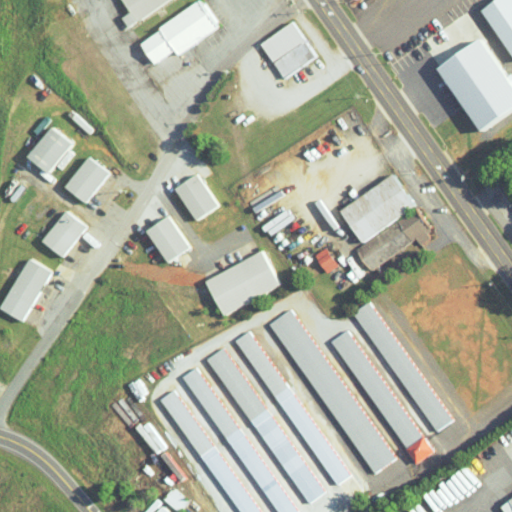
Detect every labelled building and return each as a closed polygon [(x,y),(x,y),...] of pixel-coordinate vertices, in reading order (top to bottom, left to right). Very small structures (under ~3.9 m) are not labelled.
[(164,0),(120,0),(128,11),(119,17),(125,26),(164,0)] [(217,27),(199,0),(198,0),(137,41),(152,64),(173,50),(176,54),(217,27)] [(511,0),(493,0),(480,9),(511,58),(511,0)] [(258,42),(280,77),(313,57),(292,22),(258,42)] [(511,109),(511,88),(481,39),(437,66),(477,131),(511,109)] [(45,173),(69,143),(49,127),(25,156),(45,173)] [(62,186),(82,202),(107,173),(86,156),(62,186)] [(215,207),(197,174),(174,186),(192,220),(215,207)] [(368,270),(413,240),(417,246),(432,236),(391,174),(338,209),(361,244),(353,248),(368,270)] [(40,240),(60,257),(84,227),(64,211),(40,240)] [(187,247),(166,215),(144,230),(165,262),(187,247)] [(335,267),(326,247),(314,253),(323,273),(335,267)] [(203,280),(220,314),(278,286),(260,251),(203,280)] [(0,309),(21,321),(49,271),(26,258),(0,304),(0,309)] [(368,300),(352,311),(434,432),(449,421),(368,300)] [(289,307),(268,322),(372,474),(393,459),(289,307)] [(413,465),(430,454),(348,328),(332,339),(413,465)] [(233,340),(273,397),(287,388),(246,330),(233,340)] [(264,410),(222,347),(206,357),(248,421),(264,410)] [(237,428),(194,367),(181,376),(224,438),(237,428)] [(212,446),(172,389),(158,398),(198,456),(212,446)] [(283,511),(290,508),(270,480),(254,491),(269,511),(283,511)] [(162,500),(177,511),(179,511),(188,500),(172,487),(162,500)] [(511,511),(511,495),(498,505),(502,511),(511,511)]
